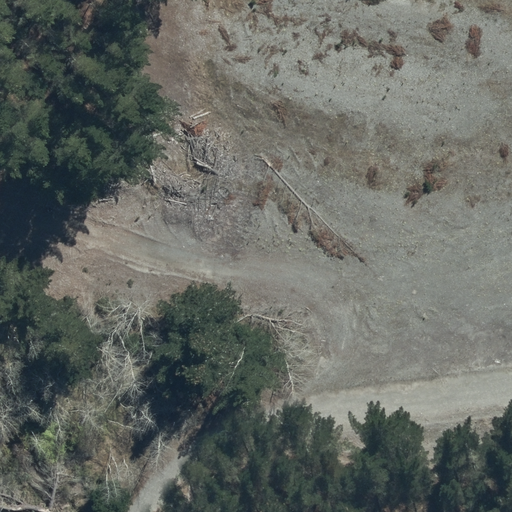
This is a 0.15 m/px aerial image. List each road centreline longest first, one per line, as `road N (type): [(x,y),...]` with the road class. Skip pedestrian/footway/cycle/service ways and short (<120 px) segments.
road 1 (track): [(511,296),(473,300),(0,241)]
road 2 (unclassified): [(511,394),(254,429),(208,450),(136,511)]
